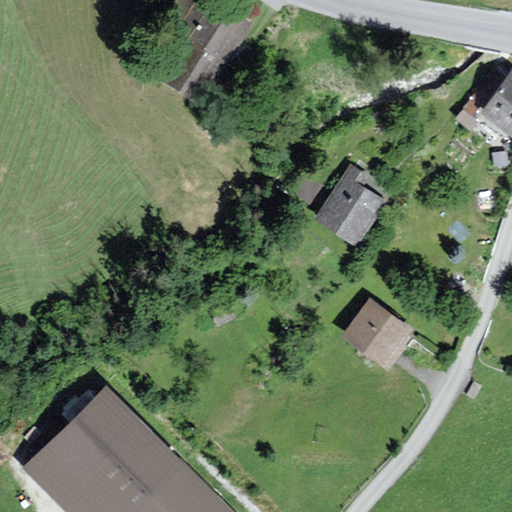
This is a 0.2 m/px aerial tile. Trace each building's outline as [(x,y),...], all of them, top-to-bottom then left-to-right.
[(246,0),(206,0),(163,72),(206,97),(260,8),(246,0)] [(511,67),(509,65),(480,109),(511,129),(511,67)] [(357,166),(320,216),(355,241),(392,192),(357,166)] [(379,289),(348,333),(398,367),(428,323),(379,289)] [(225,511),(102,388),(21,468),(64,511),(225,511)]
